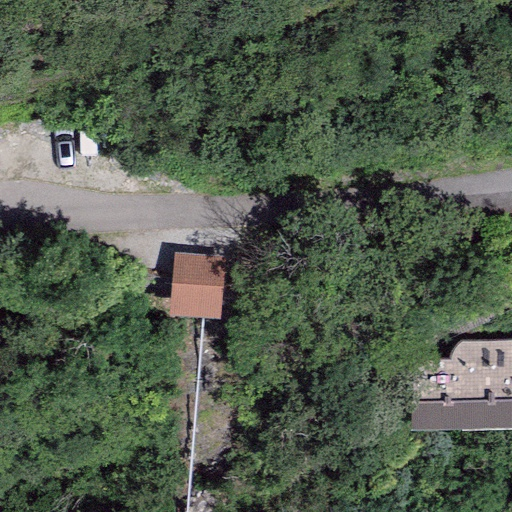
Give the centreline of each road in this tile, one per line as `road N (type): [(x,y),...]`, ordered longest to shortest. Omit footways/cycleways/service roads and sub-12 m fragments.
road 1 (residential): [(383,206),(0,223)]
road 2 (unknown): [(272,210),(223,511)]
road 3 (unclassified): [(511,185),(383,206)]
